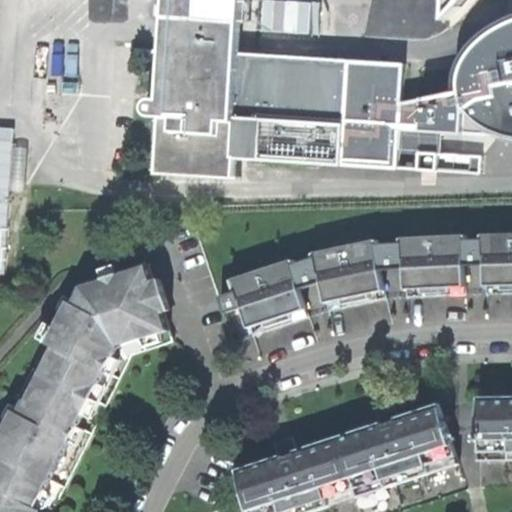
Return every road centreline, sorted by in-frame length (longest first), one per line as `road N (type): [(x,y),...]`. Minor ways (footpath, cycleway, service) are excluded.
road 1 (residential): [(153,511),(167,472),(196,430),(244,390),(365,345),(511,332)]
road 2 (unknown): [(4,104),(9,60),(29,21),(69,10),(111,17),(92,184)]
